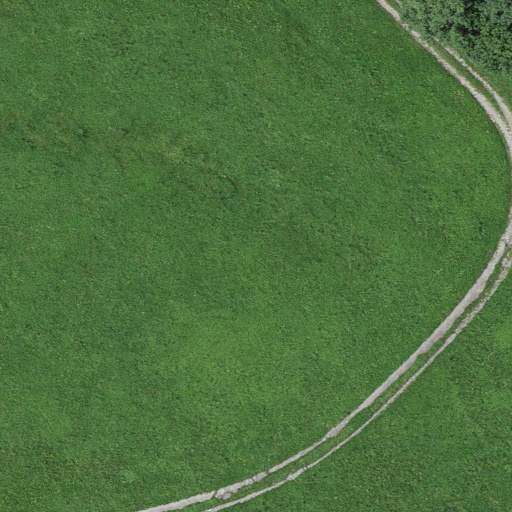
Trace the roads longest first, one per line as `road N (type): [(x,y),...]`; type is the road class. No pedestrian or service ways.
road 1 (track): [(511,248),(431,353),(335,442),(265,484),(189,511)]
road 2 (track): [(391,0),(511,131)]
